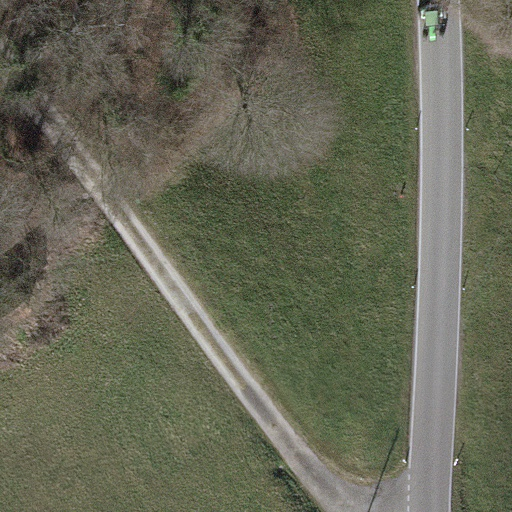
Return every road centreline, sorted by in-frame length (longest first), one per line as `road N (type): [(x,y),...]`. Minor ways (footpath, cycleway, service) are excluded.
road 1 (track): [(358,511),(326,487),(197,315),(0,21)]
road 2 (residential): [(445,0),(428,511)]
